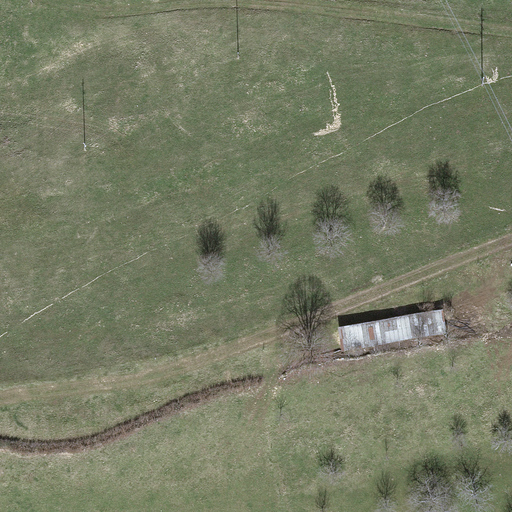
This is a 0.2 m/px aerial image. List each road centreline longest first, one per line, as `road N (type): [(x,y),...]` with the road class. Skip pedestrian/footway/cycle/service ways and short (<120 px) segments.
road 1 (track): [(511,240),(169,374),(0,395)]
road 2 (track): [(55,0),(131,10),(208,3),(511,38)]
